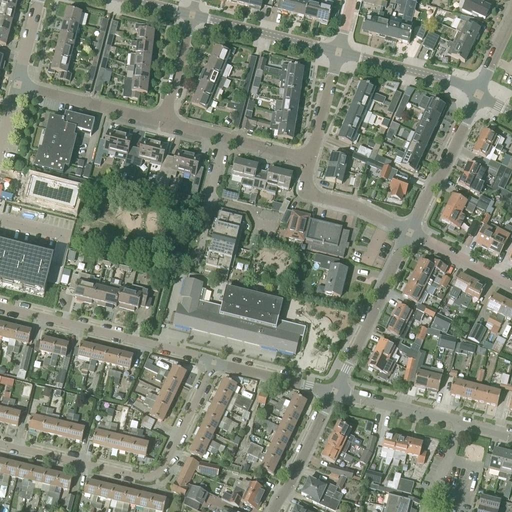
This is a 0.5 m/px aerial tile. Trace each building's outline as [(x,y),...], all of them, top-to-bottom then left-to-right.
[(0,4),(0,7),(15,11),(17,0),(0,0),(1,0),(0,4)] [(250,0),(249,7),(254,9),(253,11),(259,12),(260,10),(261,10),(263,0),(250,0)] [(281,12),(293,15),(296,0),(279,0),(276,11),(281,12)] [(296,0),(293,15),(304,18),(308,4),(302,3),(302,0),(296,0)] [(309,0),(308,0),(308,4),(304,18),(316,21),(320,3),(309,0)] [(371,0),(368,0),(368,5),(375,7),(380,8),(382,2),(371,0)] [(404,14),(407,2),(407,3),(396,0),(395,6),(400,7),(399,13),(403,14),(404,14)] [(459,0),(466,2),(461,12),(476,19),(477,17),(484,20),(490,9),(475,2),(474,4),(469,2),(469,0),(459,0)] [(328,24),(332,7),(333,4),(321,1),(321,3),(320,3),(316,21),(321,22),(320,24),(327,26),(327,24),(328,24)] [(386,4),(382,2),(380,8),(379,14),(373,36),(385,39),(389,24),(390,21),(383,19),(384,15),(382,14),(383,9),(385,10),(386,4)] [(400,27),(397,42),(408,45),(412,30),(410,30),(416,5),(407,2),(407,3),(404,14),(403,17),(400,27)] [(0,7),(0,20),(12,23),(15,11),(0,7)] [(433,17),(436,18),(434,23),(440,25),(442,21),(437,18),(437,16),(440,17),(442,12),(436,10),(433,17)] [(68,11),(65,24),(80,28),(80,27),(84,28),(87,16),(83,15),(68,11)] [(362,33),(373,36),(379,14),(373,12),(371,20),(365,19),(362,33)] [(460,22),(455,33),(475,41),(480,31),(470,26),(472,20),(461,17),(459,21),(460,22)] [(0,20),(0,33),(9,35),(12,23),(0,20)] [(101,33),(106,34),(109,22),(104,21),(101,33)] [(123,34),(116,33),(118,24),(112,23),(109,35),(113,36),(115,36),(122,39),(123,34)] [(65,24),(62,36),(77,40),(80,28),(65,24)] [(400,27),(389,24),(385,39),(384,42),(391,43),(392,41),(397,42),(400,27)] [(134,31),(139,32),(138,44),(154,46),(155,34),(146,32),(147,27),(135,26),(134,31)] [(421,42),(427,30),(421,28),(416,39),(421,42)] [(0,46),(6,48),(9,35),(0,33),(0,46)] [(423,44),(422,47),(432,52),(439,38),(434,36),(429,33),(423,44)] [(457,34),(452,44),(469,53),(475,41),(455,33),(457,34)] [(62,36),(59,47),(74,52),(77,40),(62,36)] [(137,49),(136,56),(152,58),(154,46),(138,44),(131,43),(130,48),(137,49)] [(452,44),(452,45),(450,50),(453,52),(451,58),(464,64),(469,53),(452,44)] [(59,47),(55,60),(71,63),(74,52),(59,47)] [(225,66),(229,55),(233,57),(235,51),(224,47),(222,52),(215,49),(210,61),(225,67),(225,66)] [(151,71),(152,58),(136,56),(130,56),(130,61),(129,68),(151,71)] [(253,71),(256,60),(250,58),(248,66),(242,65),(241,69),(247,70),(248,70),(253,71)] [(71,76),(68,75),(71,63),(55,60),(53,68),(50,67),(48,75),(55,76),(56,73),(59,74),(58,80),(69,83),(71,76)] [(260,60),(257,71),(263,73),(267,75),(269,69),(264,68),(266,61),(260,60)] [(231,69),(225,66),(225,67),(210,61),(205,72),(220,78),(226,80),(231,69)] [(281,74),(280,78),(302,82),(303,70),(289,67),(282,66),(281,74)] [(135,74),(134,81),(150,83),(151,71),(129,68),(127,68),(126,73),(135,74)] [(89,81),(94,83),(97,70),(92,69),(89,81)] [(100,71),(97,83),(102,85),(108,86),(110,80),(111,74),(107,72),(104,72),(100,71)] [(257,71),(254,83),(260,85),(263,73),(257,71)] [(205,72),(201,83),(215,90),(220,91),(221,92),(223,87),(217,85),(220,78),(205,72)] [(279,91),(285,92),(285,91),(300,93),(302,82),(280,78),(279,84),(280,84),(279,91)] [(138,100),(139,94),(148,95),(150,83),(134,81),(125,80),(123,99),(138,100)] [(201,83),(196,95),(211,101),(215,103),(220,91),(215,90),(201,83)] [(254,83),(252,88),(251,95),(257,97),(259,90),(260,85),(254,83)] [(395,110),(401,95),(396,92),(391,105),(384,102),(385,100),(376,96),(372,96),(375,90),(361,84),(356,95),(370,101),(370,102),(389,109),(389,108),(395,110)] [(285,91),(285,92),(283,103),(298,105),(300,93),(285,91)] [(212,109),(208,108),(211,101),(196,95),(191,107),(206,113),(206,112),(210,114),(212,109)] [(356,95),(352,107),(366,113),(370,102),(370,101),(356,95)] [(410,99),(404,96),(399,107),(405,109),(410,99)] [(431,101),(426,113),(439,119),(445,108),(431,101)] [(283,103),(281,115),(296,117),(298,105),(283,103)] [(239,106),(228,104),(226,110),(237,112),(235,119),(240,120),(244,108),(239,106)] [(352,107),(347,118),(361,123),(367,126),(372,115),(366,113),(352,107)] [(397,113),(395,118),(400,121),(403,115),(397,113)] [(426,113),(421,123),(434,130),(439,119),(426,113)] [(71,155),(77,131),(91,135),(94,122),(71,116),(65,114),(63,121),(62,121),(62,122),(50,119),(41,156),(38,155),(38,157),(37,157),(35,165),(36,165),(35,168),(37,168),(37,170),(45,172),(45,170),(62,175),(65,163),(69,165),(71,155)] [(294,129),(296,117),(281,115),(274,114),(274,115),(272,115),(270,125),(279,127),(294,129)] [(245,118),(242,130),(253,133),(254,126),(255,126),(256,121),(251,120),(245,118)] [(347,118),(343,129),(357,134),(359,129),(365,132),(367,126),(361,123),(347,118)] [(421,123),(416,135),(429,141),(434,130),(421,123)] [(270,125),(270,131),(279,132),(277,142),(282,143),(283,140),(292,141),(294,129),(279,127),(270,125)] [(352,146),(357,134),(343,129),(338,140),(352,146)] [(109,152),(115,153),(120,134),(109,132),(103,155),(98,153),(95,166),(100,167),(103,157),(108,158),(109,152)] [(478,143),(495,151),(505,156),(506,155),(504,151),(502,150),(503,149),(497,146),(501,139),(496,137),(496,138),(483,132),(478,143)] [(132,137),(120,134),(115,153),(127,156),(132,137)] [(416,135),(411,145),(424,151),(429,141),(416,135)] [(129,174),(128,178),(133,180),(136,168),(140,169),(142,160),(150,162),(155,143),(143,140),(138,159),(133,158),(129,174)] [(166,146),(155,143),(150,162),(161,165),(166,146)] [(478,143),(473,154),(479,157),(485,160),(490,162),(493,156),(495,151),(478,143)] [(363,157),(367,159),(374,162),(376,156),(381,146),(376,144),(371,154),(366,152),(363,157)] [(411,145),(406,156),(419,162),(424,151),(411,145)] [(376,156),(374,162),(385,167),(389,169),(391,163),(381,159),(386,148),(382,146),(377,157),(376,156)] [(176,172),(183,174),(188,154),(177,151),(172,171),(166,170),(163,183),(162,187),(168,188),(171,177),(174,178),(176,172)] [(366,165),(367,159),(363,157),(354,153),(352,159),(366,165)] [(406,156),(398,153),(396,158),(403,162),(401,167),(414,174),(415,173),(417,174),(419,168),(417,167),(419,162),(406,156)] [(197,194),(200,182),(194,181),(200,157),(188,154),(183,174),(190,176),(188,181),(193,183),(190,193),(197,194)] [(332,156),(329,168),(345,172),(348,160),(332,156)] [(231,177),(242,180),(246,164),(235,161),(231,177)] [(488,168),(498,172),(501,167),(490,162),(488,168)] [(257,167),(246,164),(242,180),(243,180),(241,187),(252,189),(258,191),(262,175),(256,174),(257,167)] [(468,164),(462,175),(477,182),(479,178),(477,177),(481,170),(468,164)] [(88,180),(91,167),(86,166),(83,178),(88,180)] [(385,167),(380,180),(387,182),(387,181),(393,183),(390,191),(393,192),(391,198),(393,199),(393,200),(397,201),(398,201),(400,201),(403,195),(405,196),(405,195),(407,194),(409,191),(407,189),(409,183),(395,178),(397,173),(392,170),(389,169),(385,167)] [(496,178),(501,181),(506,169),(501,167),(498,172),(496,178)] [(157,182),(163,183),(166,170),(161,168),(157,182)] [(342,186),(345,172),(329,168),(325,181),(342,186)] [(498,172),(488,168),(485,173),(496,178),(498,172)] [(500,197),(503,192),(507,184),(506,183),(511,172),(506,169),(501,181),(497,189),(495,195),(500,197)] [(267,177),(262,175),(258,191),(275,195),(280,173),(269,170),(267,177)] [(280,173),(275,195),(277,189),(288,191),(292,175),(280,173)] [(362,177),(357,175),(353,190),(358,191),(362,177)] [(457,186),(479,196),(482,190),(481,190),(483,185),(477,182),(462,175),(457,186)] [(86,187),(87,182),(68,177),(67,182),(86,187)] [(32,180),(27,201),(45,206),(46,202),(56,205),(56,209),(74,213),(79,192),(65,188),(64,194),(45,189),(46,184),(32,180)] [(74,186),(57,181),(56,186),(65,189),(65,188),(73,190),(74,186)] [(176,202),(194,207),(195,203),(189,201),(190,198),(178,195),(178,196),(176,202)] [(485,214),(487,210),(488,208),(478,203),(475,208),(452,197),(446,209),(461,216),(463,211),(471,215),(475,208),(485,214)] [(480,197),(478,203),(488,208),(491,202),(480,197)] [(282,205),(278,212),(284,214),(286,211),(289,203),(284,201),(282,205)] [(445,225),(446,224),(454,228),(454,229),(459,232),(466,219),(461,216),(446,209),(446,210),(445,209),(442,215),(443,216),(441,221),(442,222),(441,223),(445,225)] [(242,215),(220,210),(219,214),(212,241),(212,242),(206,267),(205,272),(227,277),(228,272),(235,247),(241,220),(242,215)] [(287,226),(290,213),(287,212),(285,215),(280,224),(287,226)] [(286,238),(303,242),(309,217),(293,213),(286,238)] [(490,218),(485,216),(480,224),(485,227),(490,218)] [(305,242),(313,244),(310,252),(343,260),(349,233),(340,231),(341,229),(310,221),(305,242)] [(479,225),(473,222),(466,236),(473,239),(479,225)] [(475,245),(487,251),(498,230),(491,226),(489,231),(484,229),(483,232),(482,232),(475,245)] [(508,237),(498,232),(499,230),(498,230),(487,251),(499,257),(506,243),(505,243),(507,238),(511,240),(511,228),(511,229),(508,237)] [(0,288),(43,299),(44,296),(45,292),(46,285),(47,282),(58,285),(62,269),(51,266),(53,260),(53,257),(54,255),(54,253),(54,252),(0,239),(0,288)] [(339,299),(346,272),(325,266),(327,258),(315,256),(314,264),(320,265),(319,270),(330,273),(324,295),(339,299)] [(421,262),(414,275),(428,282),(431,276),(434,278),(438,272),(444,275),(447,269),(432,261),(429,267),(421,262)] [(75,302),(83,304),(89,277),(78,274),(77,278),(71,276),(68,291),(74,292),(73,297),(76,298),(75,302)] [(440,291),(442,288),(439,287),(431,283),(428,282),(414,275),(412,279),(411,278),(408,284),(409,285),(409,286),(426,294),(427,295),(430,287),(437,291),(438,290),(440,291)] [(69,278),(62,276),(60,284),(67,286),(69,278)] [(94,278),(89,277),(83,304),(90,306),(91,302),(94,303),(97,289),(98,289),(100,282),(94,280),(94,278)] [(453,290),(449,299),(454,302),(453,306),(459,309),(460,307),(472,283),(460,277),(453,290)] [(442,281),(439,287),(442,288),(445,290),(450,281),(449,281),(443,278),(442,281)] [(203,303),(206,291),(200,290),(202,285),(186,281),(181,298),(183,299),(181,306),(180,305),(179,305),(178,309),(173,326),(294,356),(295,356),(299,339),(303,339),(305,329),(278,322),(282,304),(226,289),(221,308),(203,303)] [(472,283),(460,307),(466,309),(467,310),(472,299),(478,302),(485,289),(472,283)] [(112,307),(115,308),(116,308),(117,304),(116,304),(120,290),(120,291),(121,288),(110,285),(109,291),(108,291),(103,308),(112,310),(112,307)] [(423,300),(423,299),(426,294),(409,286),(408,286),(407,286),(404,291),(406,292),(403,298),(417,305),(420,306),(423,300)] [(131,287),(130,293),(126,310),(134,312),(135,309),(138,310),(139,303),(145,305),(148,291),(131,287)] [(96,306),(103,308),(108,291),(98,289),(97,289),(94,303),(97,303),(96,306)] [(130,293),(120,291),(120,290),(116,304),(117,304),(120,305),(119,308),(126,310),(130,293)] [(485,310),(492,313),(487,324),(492,326),(504,302),(492,296),(485,310)] [(511,318),(511,306),(504,302),(492,326),(499,330),(504,319),(510,322),(511,318)] [(466,309),(460,307),(459,309),(458,313),(463,315),(466,309)] [(393,313),(391,319),(392,319),(391,320),(405,327),(409,329),(413,321),(415,317),(410,314),(398,308),(395,314),(393,313)] [(424,314),(433,318),(434,318),(436,312),(427,308),(424,314)] [(431,330),(438,332),(444,319),(438,316),(431,330)] [(409,329),(405,327),(391,320),(391,321),(390,320),(387,326),(388,326),(385,332),(403,341),(406,334),(409,329)] [(479,345),(486,331),(474,325),(468,339),(479,345)] [(3,339),(15,342),(18,329),(6,326),(3,339)] [(15,342),(14,348),(13,354),(18,356),(21,344),(29,346),(32,333),(18,329),(15,342)] [(420,329),(418,334),(425,337),(425,336),(425,335),(426,331),(420,329)] [(418,334),(415,339),(422,342),(425,337),(418,334)] [(485,343),(482,349),(491,353),(491,351),(499,355),(506,342),(498,338),(493,347),(485,343)] [(43,366),(50,367),(56,343),(43,339),(40,352),(52,355),(50,361),(45,360),(43,366)] [(448,340),(446,350),(452,352),(455,341),(449,340),(448,340)] [(376,348),(373,354),(374,354),(374,355),(388,362),(391,364),(394,359),(398,351),(380,342),(377,348),(376,348)] [(55,369),(58,357),(66,359),(69,346),(56,343),(50,367),(55,369)] [(92,361),(95,348),(82,345),(78,358),(92,361)] [(412,345),(409,351),(418,355),(419,352),(420,349),(412,345)] [(11,358),(12,354),(13,354),(14,348),(8,346),(6,353),(5,356),(11,358)] [(405,359),(409,361),(407,367),(414,369),(416,362),(417,357),(418,355),(409,351),(401,347),(398,353),(406,357),(405,359)] [(97,362),(105,364),(108,351),(95,348),(90,367),(89,373),(94,374),(95,369),(97,362)] [(25,349),(19,372),(26,374),(32,351),(25,349)] [(105,364),(117,367),(121,354),(108,351),(105,364)] [(419,389),(419,390),(425,392),(425,390),(426,390),(429,376),(431,371),(420,369),(425,355),(419,352),(418,355),(417,357),(416,362),(414,369),(413,370),(411,381),(415,382),(414,387),(419,389)] [(134,358),(121,354),(117,367),(131,371),(134,358)] [(395,365),(388,362),(374,355),(374,356),(372,355),(369,361),(371,362),(368,368),(369,368),(368,370),(373,372),(373,370),(388,378),(395,365)] [(82,371),(81,375),(86,377),(87,373),(89,373),(90,367),(89,367),(84,365),(82,371)] [(146,365),(144,369),(157,376),(157,375),(180,386),(186,374),(174,368),(171,375),(160,370),(159,371),(146,365)] [(411,381),(413,370),(414,369),(407,367),(403,382),(410,384),(411,381)] [(429,376),(426,390),(431,391),(430,393),(436,395),(437,393),(438,393),(441,379),(442,374),(431,371),(429,376)] [(55,389),(62,390),(63,386),(66,373),(59,372),(56,384),(55,389)] [(157,375),(157,376),(155,381),(160,384),(165,386),(162,393),(174,398),(180,386),(157,375)] [(241,385),(243,380),(231,377),(230,382),(241,385)] [(14,382),(2,379),(0,386),(12,388),(14,382)] [(218,393),(230,399),(236,386),(224,381),(218,393)] [(450,396),(462,399),(465,386),(453,383),(450,396)] [(462,399),(473,402),(477,389),(465,386),(462,399)] [(473,402),(485,405),(488,391),(477,389),(473,402)] [(42,395),(42,398),(49,399),(51,391),(44,390),(42,395)] [(500,394),(488,391),(485,405),(497,408),(500,394)] [(168,411),(174,398),(162,393),(157,405),(168,411)] [(225,411),(230,399),(218,393),(213,405),(225,411)] [(267,397),(267,396),(260,395),(258,403),(265,405),(267,397)] [(1,410),(8,411),(10,401),(9,400),(10,397),(6,396),(5,399),(4,399),(1,410)] [(238,396),(235,401),(250,408),(252,403),(238,396)] [(295,398),(289,410),(300,415),(306,403),(295,398)] [(146,400),(143,405),(148,407),(148,409),(153,412),(151,418),(162,423),(168,411),(157,405),(151,402),(146,400)] [(235,402),(233,407),(247,414),(250,408),(235,401),(235,402)] [(213,405),(207,417),(219,423),(224,425),(229,428),(232,423),(222,418),(225,411),(213,405)] [(29,431),(42,434),(48,410),(42,408),(39,420),(32,418),(29,431)] [(42,434),(55,437),(60,418),(52,416),(54,411),(48,410),(42,434)] [(289,410),(283,422),(295,427),(300,415),(289,410)] [(21,415),(8,412),(5,425),(18,428),(21,415)] [(59,423),(55,437),(69,440),(74,416),(68,414),(66,420),(65,425),(59,423)] [(85,430),(77,428),(79,417),(74,416),(69,440),(82,443),(85,430)] [(103,424),(106,424),(105,428),(97,426),(96,433),(93,445),(106,448),(113,419),(112,419),(104,417),(103,424)] [(142,422),(153,427),(155,422),(145,417),(142,422)] [(207,417),(201,430),(213,435),(219,423),(207,417)] [(283,422),(280,429),(274,426),(275,426),(255,417),(254,424),(267,429),(272,432),(277,434),(278,434),(289,439),(295,427),(283,422)] [(153,427),(142,422),(140,427),(150,432),(153,427)] [(338,424),(333,436),(346,442),(350,445),(351,445),(358,449),(361,443),(354,440),(354,439),(348,436),(351,431),(338,424)] [(111,425),(106,448),(119,452),(122,439),(115,437),(117,426),(111,425)] [(222,429),(221,431),(227,433),(229,428),(224,425),(222,429)] [(122,439),(119,452),(132,455),(137,431),(136,431),(131,430),(130,435),(124,433),(122,439)] [(195,442),(207,448),(213,435),(201,430),(195,442)] [(149,445),(143,444),(144,438),(142,438),(143,433),(137,431),(132,455),(146,458),(149,445)] [(277,434),(272,446),(283,451),(289,439),(278,434),(277,434)] [(328,441),(330,442),(327,447),(340,453),(340,454),(345,456),(350,445),(346,442),(333,436),(332,437),(331,436),(328,441)] [(394,453),(395,453),(398,439),(386,436),(382,450),(388,452),(386,458),(392,460),(394,453)] [(394,453),(392,460),(393,460),(405,463),(406,456),(407,456),(410,442),(405,441),(405,439),(400,438),(399,440),(398,439),(395,453),(394,453)] [(207,448),(195,442),(190,454),(202,460),(207,448)] [(366,452),(372,454),(374,444),(368,442),(366,452)] [(417,459),(416,464),(423,466),(426,454),(421,453),(423,446),(410,442),(407,456),(417,459)] [(263,450),(251,445),(248,450),(261,455),(263,450)] [(272,446),(266,458),(278,463),(283,451),(272,446)] [(335,465),(340,454),(340,453),(327,447),(322,459),(335,465)] [(253,458),(264,463),(261,470),(272,476),(278,463),(266,458),(261,455),(248,450),(246,455),(249,456),(253,458)] [(483,470),(499,474),(505,452),(498,450),(498,452),(493,451),(491,460),(486,458),(483,470)] [(358,463),(366,467),(371,458),(372,455),(364,452),(358,463)] [(511,454),(505,452),(499,474),(498,479),(507,481),(510,479),(510,477),(511,477),(511,474),(511,455),(511,454)] [(350,466),(353,460),(346,456),(343,462),(350,466)] [(185,466),(195,470),(197,464),(187,460),(185,466)] [(4,476),(2,488),(7,489),(9,478),(17,479),(20,467),(7,464),(4,476)] [(200,464),(198,474),(217,478),(219,468),(200,464)] [(195,470),(185,466),(182,472),(193,477),(194,475),(193,475),(195,470)] [(17,479),(24,481),(21,492),(20,499),(26,501),(33,470),(20,467),(17,479)] [(326,474),(352,480),(351,481),(359,483),(360,479),(352,477),(353,474),(328,467),(326,474)] [(35,484),(43,486),(46,473),(33,470),(26,501),(31,502),(33,495),(35,484)] [(193,477),(182,472),(180,478),(190,482),(191,481),(193,477)] [(43,486),(49,487),(47,498),(46,505),(52,507),(59,476),(46,473),(43,486)] [(380,486),(382,477),(366,473),(364,482),(380,486)] [(73,479),(59,476),(52,507),(57,508),(59,501),(61,490),(69,492),(73,479)] [(190,482),(180,478),(177,484),(188,489),(188,486),(189,486),(190,482)] [(341,491),(346,479),(341,478),(336,488),(341,491)] [(327,485),(327,487),(315,481),(314,482),(309,480),(305,488),(340,504),(343,497),(336,493),(337,490),(327,485)] [(410,496),(412,489),(413,484),(400,480),(398,486),(397,492),(410,496)] [(234,488),(261,501),(263,495),(262,494),(264,490),(250,484),(249,485),(243,482),(242,484),(237,482),(234,488)] [(89,508),(95,510),(101,486),(87,483),(84,495),(92,497),(89,508)] [(171,492),(184,498),(183,498),(185,499),(188,489),(177,484),(176,483),(171,492)] [(388,483),(386,490),(396,493),(397,492),(398,486),(388,483)] [(101,486),(95,510),(101,511),(103,500),(111,502),(114,489),(101,486)] [(188,489),(185,499),(202,507),(208,495),(195,489),(188,486),(188,489)] [(258,507),(261,501),(234,488),(233,490),(235,491),(231,498),(224,495),(221,501),(239,509),(239,508),(241,504),(255,510),(256,506),(258,507)] [(335,511),(340,504),(305,488),(301,496),(307,498),(306,500),(318,505),(318,506),(331,511),(335,511)] [(114,489),(111,502),(124,505),(127,492),(114,489)] [(386,490),(379,489),(378,492),(401,498),(402,494),(396,493),(386,490)] [(127,492),(124,505),(137,508),(140,495),(127,492)] [(137,508),(143,509),(142,511),(149,511),(153,498),(140,495),(137,508)] [(70,511),(74,499),(68,497),(64,511),(66,511),(70,511)] [(382,511),(408,511),(410,504),(420,507),(421,503),(411,501),(410,503),(387,497),(382,511)] [(163,511),(166,501),(153,498),(149,511),(163,511)] [(482,498),(479,509),(490,511),(498,511),(501,502),(482,498)]
